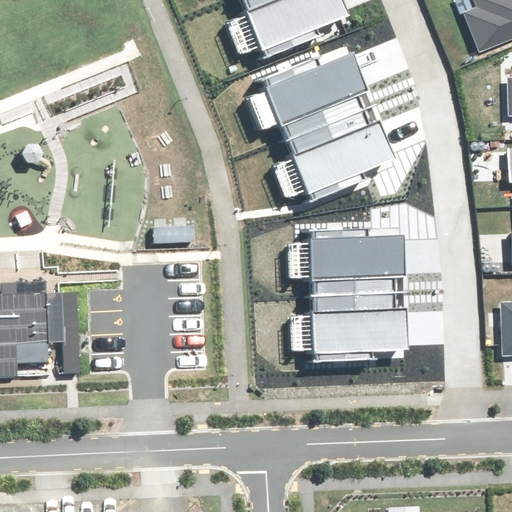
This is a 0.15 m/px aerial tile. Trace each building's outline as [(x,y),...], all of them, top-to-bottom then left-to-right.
[(347,0),(246,0),(252,13),(228,23),(242,58),(353,14),(347,0)] [(464,14),(479,51),(511,37),(511,0),(474,0),(478,8),(464,14)] [(289,139),(375,105),(355,53),(319,67),(316,59),(265,79),(269,88),(246,97),(259,131),(282,122),(289,139)] [(375,105),(289,139),(296,158),(272,168),(286,203),(397,159),(375,105)] [(314,296),(407,291),(404,235),(366,237),(366,229),(311,231),(311,241),(287,243),(289,280),(313,278),(314,296)] [(407,291),(314,296),(315,317),(289,318),(291,356),(410,349),(407,291)] [(0,376),(15,376),(15,362),(48,361),(48,342),(62,342),(63,372),(80,372),(77,292),(0,294),(0,376)] [(511,304),(502,305),(505,354),(511,353),(511,304)]
